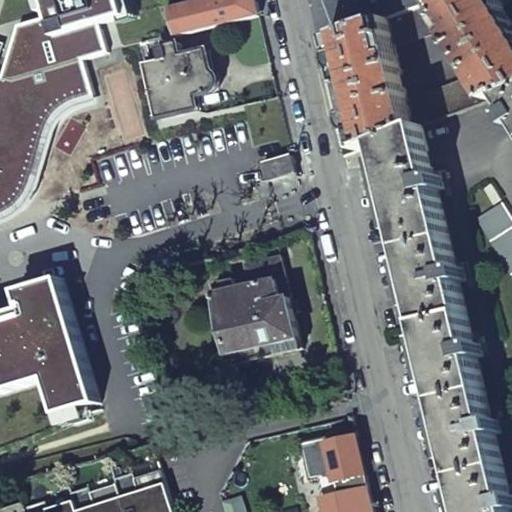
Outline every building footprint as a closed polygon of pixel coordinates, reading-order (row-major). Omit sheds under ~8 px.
[(45,0),(51,17),(19,27),(4,77),(0,76),(0,396),(50,382),(61,418),(87,409),(102,405),(65,280),(20,293),(26,312),(0,319),(0,214),(6,211),(12,208),(15,205),(21,199),(25,193),(28,187),(29,184),(30,181),(49,117),(75,108),(74,104),(96,97),(89,60),(107,45),(102,27),(130,18),(124,0),(45,0)] [(171,12),(179,36),(262,17),(257,0),(218,0),(219,3),(171,12)] [(327,0),(328,0),(324,2),(339,39),(389,19),(432,3),(440,0),(327,0)] [(448,29),(476,76),(493,101),(504,97),(511,93),(511,22),(502,6),(498,0),(440,0),(432,3),(448,29)] [(432,3),(389,19),(396,48),(448,29),(432,3)] [(333,41),(346,96),(359,152),(380,144),(414,131),(408,102),(396,48),(389,19),(339,39),(333,41)] [(144,45),(148,66),(165,61),(162,49),(163,49),(161,41),(144,45)] [(148,66),(161,121),(200,112),(202,112),(199,98),(215,95),(220,91),(222,87),(222,80),(221,78),(219,75),(215,73),(210,51),(185,58),(181,44),(163,49),(162,49),(165,61),(148,66)] [(476,76),(408,102),(414,131),(425,127),(493,101),(476,76)] [(0,226),(5,225),(20,217),(27,211),(35,200),(62,125),(75,114),(99,106),(96,97),(74,104),(75,108),(49,117),(30,181),(29,184),(28,187),(25,193),(21,199),(15,205),(12,208),(6,211),(0,214),(0,226)] [(414,131),(380,144),(405,249),(451,239),(439,192),(446,190),(441,172),(435,174),(425,127),(414,131)] [(264,167),(269,182),(287,177),(298,173),(294,159),(264,167)] [(511,216),(504,204),(480,219),(511,271),(511,216)] [(451,239),(405,249),(423,325),(468,315),(461,283),(467,282),(462,264),(457,265),(451,239)] [(227,356),(230,368),(305,350),(283,258),(247,266),(252,288),(239,291),(237,282),(216,286),(232,354),(227,356)] [(468,315),(423,325),(441,401),(486,391),(478,360),(485,358),(480,340),(474,341),(468,315)] [(486,391),(441,401),(459,477),(504,467),(496,435),(502,434),(498,416),(492,417),(486,391)] [(61,418),(65,429),(91,421),(87,409),(61,418)] [(375,511),(359,438),(330,444),(328,439),(303,445),(311,482),(337,476),(344,510),(332,511),(375,511)] [(504,467),(459,477),(466,511),(511,511),(511,492),(510,493),(504,467)] [(48,503),(28,509),(29,511),(176,511),(165,472),(138,481),(137,476),(118,482),(120,487),(94,494),(92,489),(74,495),(77,503),(51,511),(48,503)]
